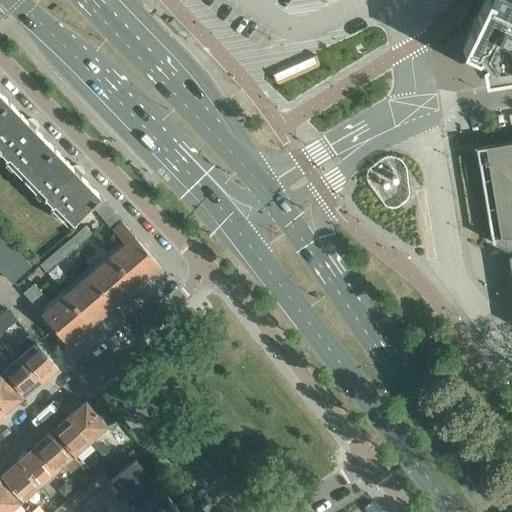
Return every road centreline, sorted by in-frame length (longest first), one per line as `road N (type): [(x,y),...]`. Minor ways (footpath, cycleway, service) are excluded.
road 1 (secondary): [(492,511),(273,200)]
road 2 (secondary): [(242,232),(451,511)]
road 3 (secondary): [(12,0),(153,129),(242,232)]
road 4 (residential): [(0,58),(208,270)]
road 5 (secondary): [(273,200),(91,0)]
road 6 (residential): [(423,110),(453,270),(511,350)]
road 7 (residential): [(208,270),(236,290),(370,461)]
road 8 (residential): [(234,511),(107,361)]
road 9 (unclassified): [(273,200),(374,131),(423,110)]
road 10 (residential): [(107,361),(0,451)]
road 11 (residential): [(208,270),(107,361)]
